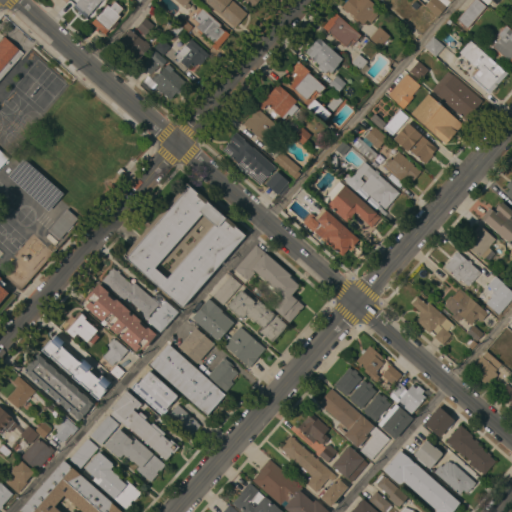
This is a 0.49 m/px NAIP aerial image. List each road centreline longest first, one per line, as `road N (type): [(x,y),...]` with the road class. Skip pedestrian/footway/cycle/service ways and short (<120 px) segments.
road 1 (tertiary): [(511,447),(359,300),(12,0)]
road 2 (secondary): [(175,511),(511,124)]
road 3 (residential): [(0,347),(304,0)]
